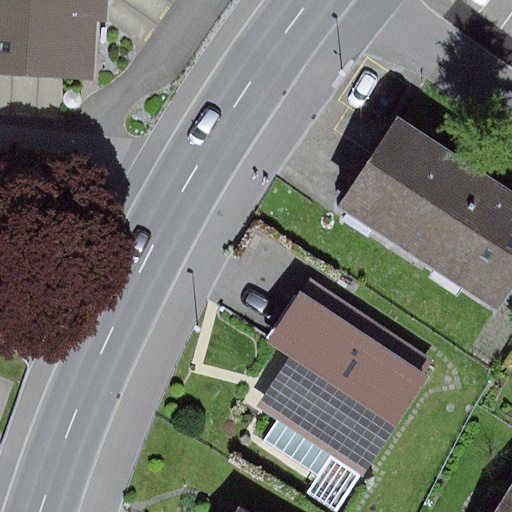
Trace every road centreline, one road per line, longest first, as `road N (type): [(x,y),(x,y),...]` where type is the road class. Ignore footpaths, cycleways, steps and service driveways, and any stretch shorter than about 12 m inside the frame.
road 1 (primary): [(310,0),(180,192),(76,411),(39,511)]
road 2 (residential): [(363,0),(511,103)]
